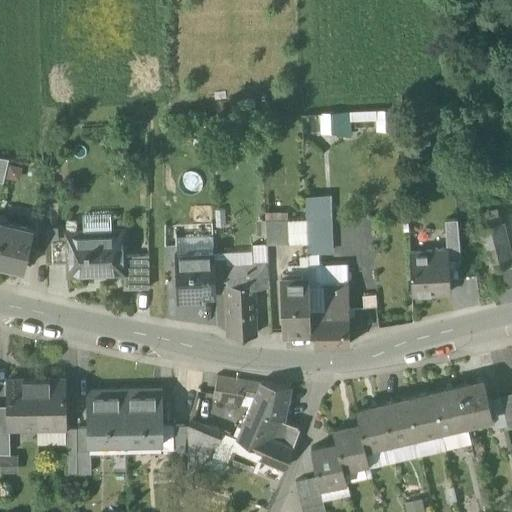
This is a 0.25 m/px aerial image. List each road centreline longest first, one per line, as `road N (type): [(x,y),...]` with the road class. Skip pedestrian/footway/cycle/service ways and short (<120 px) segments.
road 1 (tertiary): [(0,306),(229,357),(324,365)]
road 2 (tertiary): [(324,365),(511,316)]
road 3 (residential): [(324,365),(274,511)]
